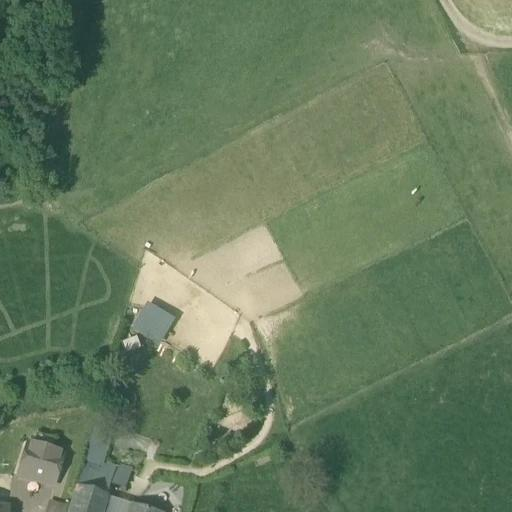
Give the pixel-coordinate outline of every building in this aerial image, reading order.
[(175,323),(147,307),(132,333),(159,350),(175,323)] [(18,478),(52,488),(62,456),(28,446),(18,478)] [(84,461),(76,488),(107,498),(115,471),(84,461)] [(68,511),(102,511),(107,498),(76,488),(68,511)] [(131,511),(134,506),(107,498),(102,511),(131,511)] [(49,511),(63,511),(65,506),(52,502),(49,511)]
